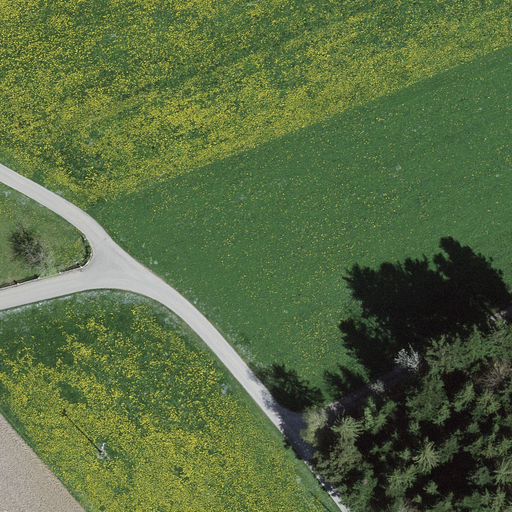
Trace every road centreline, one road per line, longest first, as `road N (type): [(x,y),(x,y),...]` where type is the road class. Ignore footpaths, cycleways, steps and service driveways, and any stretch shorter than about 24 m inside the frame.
road 1 (unclassified): [(349,511),(211,337),(134,274),(0,299)]
road 2 (track): [(511,315),(342,408),(312,419),(276,417)]
road 3 (track): [(134,274),(82,221),(0,174)]
